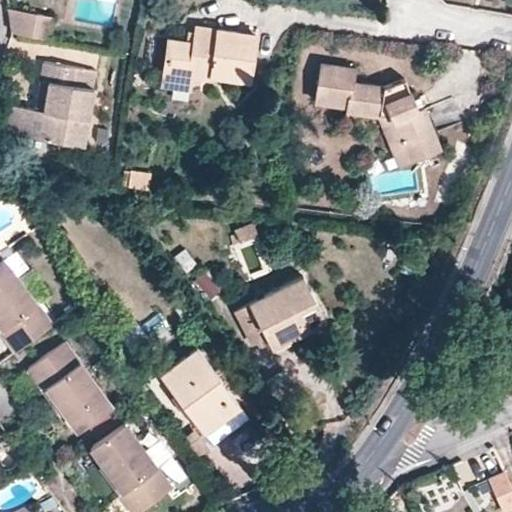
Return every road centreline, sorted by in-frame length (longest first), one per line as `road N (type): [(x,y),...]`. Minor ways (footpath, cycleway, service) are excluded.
road 1 (secondary): [(511,180),(416,392),(385,441)]
road 2 (residential): [(385,441),(437,447),(511,416)]
